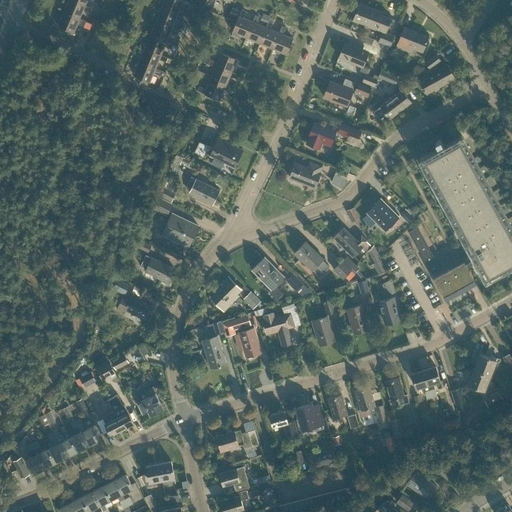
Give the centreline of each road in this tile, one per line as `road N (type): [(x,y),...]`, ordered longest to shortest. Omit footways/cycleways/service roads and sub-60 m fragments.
road 1 (residential): [(184,419),(410,353),(511,300)]
road 2 (residential): [(236,236),(343,202),(392,142),(487,86)]
road 3 (residential): [(236,236),(336,0)]
road 4 (residential): [(184,419),(174,325),(197,269),(236,236)]
road 5 (residential): [(0,508),(184,419)]
